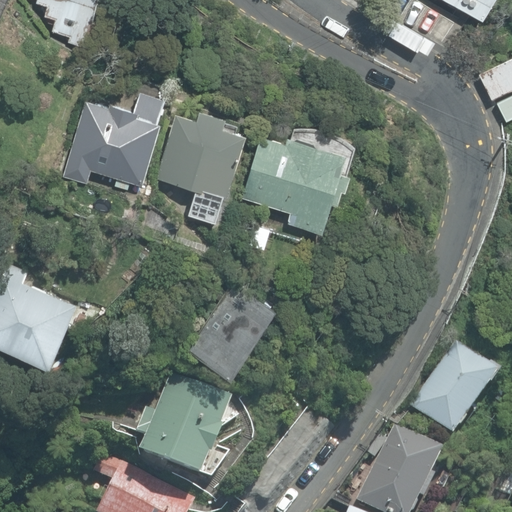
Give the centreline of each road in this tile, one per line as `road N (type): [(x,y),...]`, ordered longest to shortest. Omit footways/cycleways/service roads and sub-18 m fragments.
road 1 (residential): [(441,81),(469,160),(455,227),(411,331),(284,511)]
road 2 (residential): [(254,0),(421,95),(441,81)]
road 3 (residential): [(328,0),(441,81)]
